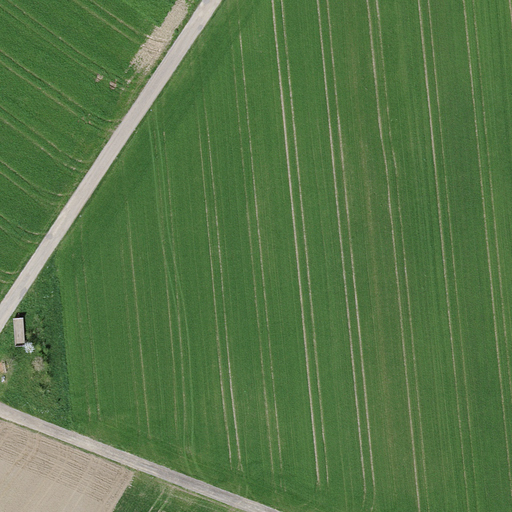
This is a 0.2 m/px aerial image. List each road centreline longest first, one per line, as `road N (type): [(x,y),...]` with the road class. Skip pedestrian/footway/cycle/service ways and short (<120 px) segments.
road 1 (track): [(0,323),(213,0)]
road 2 (track): [(0,413),(255,511)]
